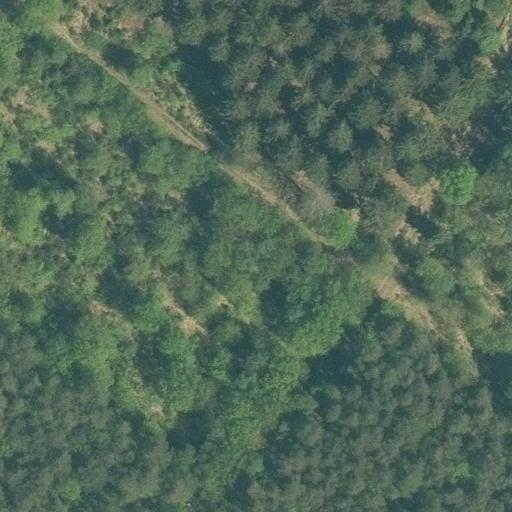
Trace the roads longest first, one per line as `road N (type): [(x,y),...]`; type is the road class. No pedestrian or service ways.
road 1 (track): [(382,293),(17,0)]
road 2 (track): [(210,511),(382,293)]
road 3 (track): [(382,293),(511,50)]
road 4 (track): [(511,396),(382,293)]
